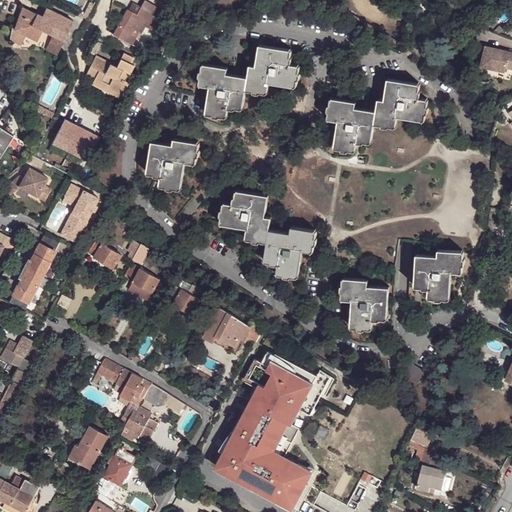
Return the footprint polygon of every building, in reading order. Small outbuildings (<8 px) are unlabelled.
[(135,15),(140,18),(146,22),(143,27),(149,30),(155,22),(161,12),(143,1),(136,15),(135,15)] [(89,4),(83,15),(87,17),(92,5),(89,4)] [(22,7),(20,15),(29,20),(32,12),(22,7)] [(53,36),(63,41),(73,21),(46,8),(42,17),(32,12),(29,20),(20,15),(14,31),(27,36),(38,42),(43,31),(53,36)] [(113,36),(126,43),(132,30),(140,18),(135,15),(136,15),(127,10),(113,36)] [(126,43),(132,46),(143,27),(146,22),(140,18),(132,30),(126,43)] [(160,25),(155,22),(149,30),(155,34),(160,25)] [(14,31),(11,41),(22,47),(25,40),(27,36),(14,31)] [(53,36),(47,50),(57,55),(63,41),(53,36)] [(254,63),(252,75),(249,88),(257,90),(257,91),(263,92),(264,90),(271,91),(273,80),(300,85),(300,79),(303,79),(303,72),(302,70),(303,63),(294,62),(295,56),(294,55),(295,47),(263,43),(260,64),(254,63)] [(493,58),(491,67),(505,70),(506,66),(511,67),(511,50),(485,43),(482,55),(493,58)] [(119,95),(126,81),(129,73),(131,74),(135,66),(131,63),(133,58),(125,53),(118,68),(97,58),(92,69),(100,72),(93,86),(108,94),(109,90),(119,95)] [(480,64),(491,67),(493,58),(482,55),(480,64)] [(249,88),(252,75),(231,72),(231,65),(206,61),(205,69),(203,70),(202,75),(203,76),(203,83),(212,85),(208,112),(217,113),(216,115),(223,116),(224,115),(231,115),(232,107),(238,108),(240,106),(246,107),(249,88)] [(382,97),(380,110),(378,122),(384,123),(384,125),(391,126),(393,124),(399,125),(401,115),(428,119),(429,113),(431,112),(432,106),(431,105),(432,98),(423,97),(423,90),(422,89),(423,82),(392,78),(388,98),(382,97)] [(129,83),(126,81),(119,95),(117,99),(121,100),(129,83)] [(378,122),(380,110),(359,106),(360,100),(335,96),(334,102),(331,104),(330,110),(332,111),(331,118),(342,119),(338,146),(344,147),(345,149),(351,151),(352,149),(358,150),(360,141),(366,141),(368,140),(375,141),(378,122)] [(48,128),(51,121),(43,117),(40,124),(48,128)] [(9,126),(6,132),(11,135),(14,130),(9,126)] [(0,157),(13,137),(11,135),(6,132),(0,128),(0,157)] [(70,160),(78,146),(57,135),(49,149),(70,160)] [(177,143),(155,139),(151,172),(158,172),(158,174),(164,175),(162,185),(169,185),(170,187),(176,188),(177,187),(184,188),(188,161),(199,162),(200,155),(202,154),(203,148),(201,147),(202,140),(178,137),(177,143)] [(90,153),(78,146),(70,160),(83,166),(90,153)] [(49,178),(30,168),(25,178),(20,176),(4,188),(9,195),(17,190),(18,187),(46,201),(52,190),(45,186),(49,178)] [(69,174),(79,179),(82,174),(70,168),(67,173),(69,174)] [(75,231),(66,226),(61,236),(78,244),(89,223),(88,222),(93,212),(96,213),(99,207),(97,205),(100,199),(72,185),(66,196),(79,203),(77,207),(81,209),(77,217),(81,219),(75,231)] [(270,240),(272,228),(274,216),(268,215),(271,193),(239,188),(238,195),(237,196),(236,201),(227,201),(226,208),(224,208),(223,215),(225,215),(224,222),(251,226),(249,237),(256,238),(256,240),(262,241),(263,239),(270,240)] [(76,208),(66,226),(75,231),(81,219),(77,217),(81,209),(77,207),(79,203),(66,196),(64,201),(76,208)] [(294,232),(272,228),(270,240),(267,259),(273,260),(275,263),(281,264),(280,272),(286,273),(288,275),(294,276),(295,275),(301,276),(305,249),(316,250),(317,244),(320,243),(320,237),(318,236),(319,229),(295,225),(294,232)] [(0,256),(5,247),(8,249),(13,239),(0,232),(0,256)] [(23,280),(13,303),(29,310),(57,252),(65,255),(69,248),(46,235),(32,261),(30,261),(21,279),(23,280)] [(123,255),(104,243),(103,245),(96,241),(90,252),(97,256),(96,257),(116,268),(123,255)] [(130,255),(135,258),(140,249),(135,245),(130,255)] [(140,249),(135,258),(145,264),(152,250),(143,245),(140,249)] [(440,255),(420,254),(418,286),(424,286),(425,288),(431,288),(431,297),(438,297),(438,299),(445,300),(445,298),(452,299),(454,271),(465,272),(465,265),(467,264),(468,258),(466,257),(466,250),(441,249),(440,255)] [(134,261),(126,275),(135,280),(143,266),(134,261)] [(143,266),(135,280),(154,291),(162,277),(143,266)] [(371,278),(346,276),(346,283),(344,284),(344,290),(345,291),(345,298),(355,299),(354,326),(360,326),(360,328),(367,329),(368,327),(376,327),(376,319),(383,319),(383,318),(390,318),(392,286),(371,284),(371,278)] [(154,291),(135,280),(130,290),(150,300),(154,291)] [(201,297),(183,287),(181,292),(175,288),(170,298),(175,301),(175,302),(193,311),(201,297)] [(213,300),(217,291),(212,288),(207,298),(212,301),(213,300)] [(204,338),(214,343),(216,337),(236,347),(240,339),(244,341),(246,338),(252,327),(231,313),(221,309),(204,338)] [(252,327),(246,338),(248,340),(254,328),(252,327)] [(255,343),(262,331),(255,327),(254,328),(248,340),(255,343)] [(27,357),(36,340),(26,335),(21,344),(12,339),(4,357),(22,366),(27,357)] [(216,337),(214,343),(233,353),(236,347),(216,337)] [(259,386),(268,391),(270,387),(252,377),(259,364),(277,374),(280,370),(271,365),(277,354),(270,350),(264,361),(257,357),(245,379),(259,386)] [(195,352),(192,358),(197,361),(200,355),(195,352)] [(132,353),(129,358),(139,363),(142,358),(132,353)] [(294,423),(301,409),(311,392),(322,398),(324,394),(334,376),(322,370),(319,376),(277,353),(277,354),(271,365),(280,370),(277,374),(270,387),(268,391),(259,386),(218,462),(220,463),(218,467),(232,474),(232,475),(247,483),(249,480),(262,488),(260,490),(278,500),(277,500),(294,509),(314,472),(285,457),(302,428),(294,423)] [(34,361),(27,357),(22,366),(20,368),(28,372),(34,361)] [(110,360),(106,358),(99,373),(112,380),(116,373),(122,376),(117,384),(125,388),(121,395),(139,405),(141,403),(144,397),(149,388),(142,384),(145,379),(125,369),(118,365),(110,360)] [(428,371),(413,360),(406,370),(422,381),(428,371)] [(28,372),(20,368),(6,395),(3,402),(1,406),(0,406),(0,423),(2,421),(23,383),(28,372)] [(149,388),(144,397),(152,402),(160,387),(152,383),(149,388)] [(173,395),(160,387),(152,402),(158,405),(169,403),(173,395)] [(311,392),(301,409),(312,415),(322,398),(311,392)] [(191,406),(173,395),(169,403),(183,412),(186,407),(188,408),(191,406)] [(135,411),(128,408),(124,414),(131,418),(135,411)] [(137,411),(135,410),(135,411),(131,418),(126,427),(141,435),(146,425),(149,418),(152,414),(143,409),(141,413),(137,411)] [(158,423),(149,418),(146,425),(154,429),(158,423)] [(418,422),(412,438),(428,446),(430,442),(435,428),(418,422)] [(81,447),(75,459),(91,468),(110,436),(91,425),(80,444),(80,446),(81,447)] [(154,429),(146,425),(141,435),(148,439),(154,429)] [(430,442),(428,446),(435,450),(437,446),(430,442)] [(71,457),(75,459),(81,447),(80,446),(80,444),(78,444),(71,457)] [(435,450),(428,446),(427,452),(428,452),(437,454),(439,452),(435,450)] [(114,501),(137,457),(118,447),(109,464),(107,463),(93,488),(114,501)] [(428,452),(421,477),(431,480),(437,454),(428,452)] [(431,480),(421,477),(420,477),(417,486),(432,491),(434,486),(440,488),(441,488),(442,488),(445,478),(447,470),(436,466),(439,455),(437,454),(431,480)] [(445,478),(442,488),(449,490),(452,480),(445,478)] [(26,479),(24,483),(39,491),(41,487),(26,479)] [(10,483),(7,481),(0,493),(0,498),(12,505),(17,496),(21,489),(17,486),(10,483)] [(24,483),(21,489),(36,497),(39,491),(24,483)] [(440,488),(434,486),(432,491),(431,492),(438,495),(440,488)] [(405,492),(398,487),(396,492),(402,497),(405,492)] [(36,497),(21,489),(17,496),(32,504),(36,497)] [(26,511),(32,504),(17,496),(12,505),(24,511),(26,511)] [(115,511),(97,500),(89,511),(115,511)]
